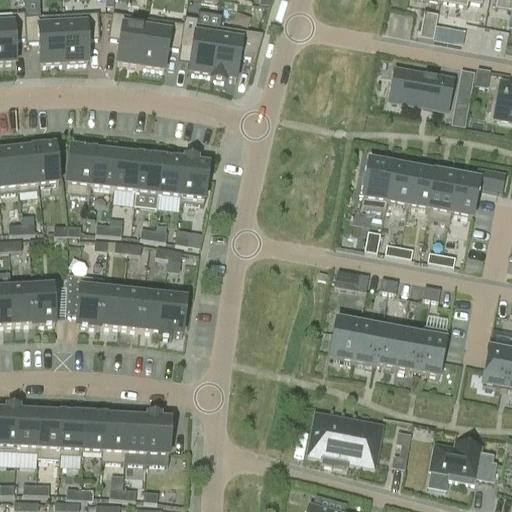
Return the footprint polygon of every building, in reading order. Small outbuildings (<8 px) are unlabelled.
[(440,0),(439,7),(466,12),(467,7),(481,9),(482,0),(440,0)] [(511,16),(511,0),(496,0),(494,13),(511,16)] [(11,29),(0,29),(0,69),(14,69),(13,44),(25,44),(24,22),(25,22),(24,18),(10,19),(11,29)] [(97,18),(61,20),(63,70),(87,69),(86,45),(98,44),(97,18)] [(139,73),(147,24),(111,18),(107,44),(120,46),(116,70),(139,73)] [(437,20),(423,18),(418,43),(432,46),(437,20)] [(61,20),(25,22),(24,22),(25,44),(26,48),(38,47),(40,72),(63,70),(61,20)] [(183,29),(147,24),(139,73),(163,77),(166,53),(179,55),(179,53),(183,29)] [(212,82),(219,33),(183,27),(183,29),(179,53),(191,54),(188,79),(210,82),(212,82)] [(212,82),(210,82),(210,85),(225,88),(225,84),(235,86),(239,62),(254,64),(261,39),(219,33),(212,82)] [(404,71),(399,101),(446,110),(451,80),(404,71)] [(473,93),(485,95),(488,79),(476,77),(473,93)] [(511,89),(506,88),(500,124),(511,125),(511,89)] [(466,118),(470,100),(456,98),(453,116),(466,118)] [(37,191),(38,191),(58,189),(54,151),(53,149),(31,152),(32,154),(33,153),(37,191)] [(94,156),(94,155),(70,152),(65,200),(89,202),(90,193),(89,193),(94,156)] [(32,154),(13,156),(17,198),(38,196),(38,192),(38,191),(37,191),(33,155),(32,155),(32,154)] [(0,199),(17,198),(13,156),(0,156),(0,199)] [(116,159),(94,156),(89,193),(90,193),(112,195),(116,159)] [(138,161),(116,159),(112,195),(135,198),(139,162),(138,161)] [(139,162),(135,198),(157,200),(162,162),(138,159),(138,161),(139,161),(139,162)] [(162,162),(157,200),(179,203),(180,203),(185,165),(183,165),(162,162)] [(180,203),(179,203),(178,208),(203,211),(208,169),(196,168),(197,164),(184,163),(183,165),(185,165),(180,203)] [(385,209),(392,171),(368,167),(366,179),(363,178),(361,191),(364,192),(360,214),(384,218),(386,209),(385,209)] [(392,171),(385,209),(386,209),(406,213),(413,175),(392,171)] [(413,175),(406,213),(426,216),(427,216),(434,179),(433,178),(413,175)] [(456,181),(449,220),(450,220),(471,224),(476,194),(500,198),(503,181),(477,176),(475,185),(456,181)] [(427,216),(426,216),(425,226),(448,230),(450,220),(449,220),(456,181),(434,177),(433,178),(434,179),(427,216)] [(33,229),(20,230),(21,240),(34,240),(33,229)] [(21,240),(20,230),(7,231),(8,241),(21,240)] [(107,241),(108,231),(95,230),(94,240),(107,241)] [(108,231),(107,241),(120,242),(121,232),(108,231)] [(53,242),(66,242),(66,232),(53,232),(53,242)] [(79,243),(80,233),(66,232),(66,242),(79,243)] [(152,246),(153,236),(140,235),(139,245),(152,246)] [(166,238),(153,236),(152,246),(165,248),(166,238)] [(363,257),(376,259),(379,239),(367,237),(363,257)] [(176,240),(174,250),(187,252),(189,242),(176,240)] [(41,255),(41,246),(41,245),(28,246),(28,256),(41,255)] [(7,247),(8,257),(21,256),(20,246),(7,247)] [(94,246),(94,247),(93,256),(106,257),(107,247),(94,246)] [(126,259),(127,249),(114,248),(113,258),(126,259)] [(140,251),(127,249),(126,259),(139,261),(140,251)] [(397,263),(399,253),(386,251),(384,261),(397,263)] [(167,265),(168,255),(156,253),(154,263),(167,265)] [(399,253),(397,263),(410,266),(411,255),(399,253)] [(181,258),(168,255),(167,265),(180,267),(181,258)] [(439,271),(441,261),(428,259),(426,269),(439,271)] [(454,263),(441,261),(439,271),(452,273),(454,263)] [(368,282),(359,280),(357,293),(365,294),(368,282)] [(104,285),(80,283),(67,282),(66,322),(76,323),(75,332),(97,334),(97,333),(98,333),(98,331),(102,295),(103,295),(104,285)] [(386,298),(388,286),(380,284),(378,296),(386,298)] [(397,287),(389,286),(388,286),(386,298),(395,299),(397,287)] [(33,330),(32,331),(32,332),(54,331),(51,291),(31,293),(33,330)] [(431,294),(423,292),(421,304),(429,306),(431,294)] [(33,330),(31,293),(10,294),(12,332),(32,331),(33,330)] [(0,332),(12,332),(10,294),(0,294),(0,332)] [(439,295),(431,294),(429,306),(437,307),(439,295)] [(122,297),(120,297),(103,295),(102,295),(98,333),(118,335),(122,297)] [(143,299),(141,299),(122,297),(118,335),(139,337),(143,299)] [(163,301),(161,301),(143,299),(139,337),(158,339),(159,339),(163,301)] [(159,339),(158,339),(157,343),(169,344),(171,344),(171,340),(181,341),(185,304),(183,304),(163,301),(159,339)] [(359,325),(336,321),(328,364),(351,369),(359,325)] [(382,329),(359,325),(351,369),(374,373),(374,371),(373,371),(380,334),(381,334),(382,329)] [(423,332),(422,341),(422,342),(415,379),(438,383),(446,336),(423,332)] [(401,338),(381,334),(380,334),(373,371),(374,371),(394,375),(401,338)] [(401,338),(394,375),(415,379),(422,342),(422,341),(401,338)] [(489,349),(481,391),(503,395),(510,353),(489,349)] [(511,352),(510,353),(503,395),(511,396),(511,352)] [(18,417),(19,413),(5,412),(5,416),(0,415),(0,457),(15,458),(18,417)] [(18,417),(15,458),(36,460),(37,460),(39,418),(18,417)] [(60,417),(60,419),(61,419),(59,461),(60,461),(81,462),(81,457),(80,457),(82,419),(60,417)] [(37,460),(36,460),(36,464),(59,466),(60,461),(59,461),(61,419),(60,419),(39,418),(37,460)] [(105,420),(82,419),(80,457),(81,457),(101,458),(102,458),(104,422),(105,422),(105,420)] [(147,424),(145,461),(167,462),(169,425),(159,424),(160,420),(146,420),(146,424),(147,424)] [(102,458),(101,458),(100,468),(124,469),(124,459),(123,459),(125,423),(105,422),(104,422),(102,458)] [(360,468),(367,432),(315,422),(308,458),(331,462),(329,470),(343,473),(344,465),(360,468)] [(147,424),(146,424),(125,423),(123,459),(124,459),(145,461),(147,424)] [(407,452),(410,440),(398,438),(395,450),(407,452)] [(454,449),(453,454),(434,451),(429,476),(448,480),(447,486),(473,491),(474,484),(491,487),(494,469),(490,469),(492,461),(479,459),(480,453),(454,449)] [(405,464),(393,462),(392,471),(404,473),(405,464)] [(0,490),(0,501),(13,501),(13,491),(0,490)] [(35,501),(35,491),(22,490),(22,501),(35,501)] [(48,491),(35,491),(35,501),(48,501),(48,491)] [(121,505),(122,495),(109,494),(108,504),(121,505)] [(78,506),(78,496),(65,495),(65,505),(78,506)] [(122,495),(121,505),(134,507),(135,497),(122,495)] [(78,496),(78,506),(91,506),(91,496),(78,496)] [(144,498),(143,508),(156,509),(157,499),(144,498)]
